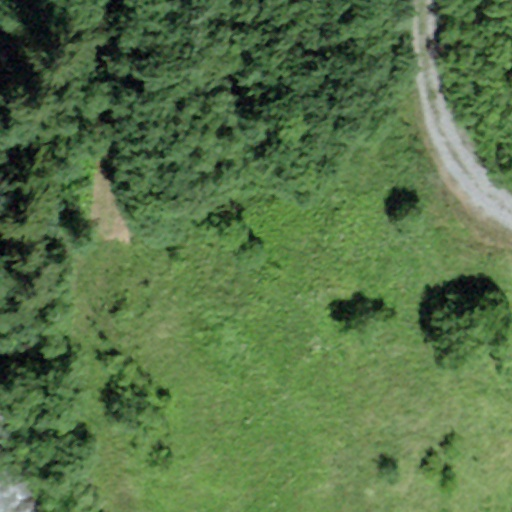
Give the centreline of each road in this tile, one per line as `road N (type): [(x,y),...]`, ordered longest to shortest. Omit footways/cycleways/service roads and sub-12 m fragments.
road 1 (track): [(141,0),(92,293),(92,387),(121,511)]
road 2 (track): [(424,0),(429,89),(443,142),(476,183),(511,209)]
